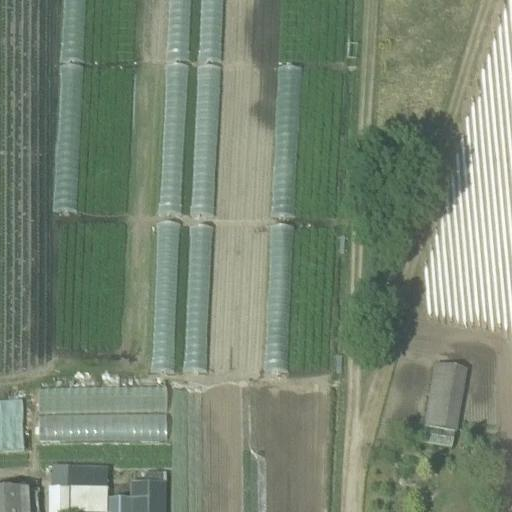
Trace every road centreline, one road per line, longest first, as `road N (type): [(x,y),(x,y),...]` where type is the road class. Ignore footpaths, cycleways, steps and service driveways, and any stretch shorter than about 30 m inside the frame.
road 1 (track): [(355,475),(392,291),(493,0)]
road 2 (track): [(361,0),(354,58),(355,475)]
